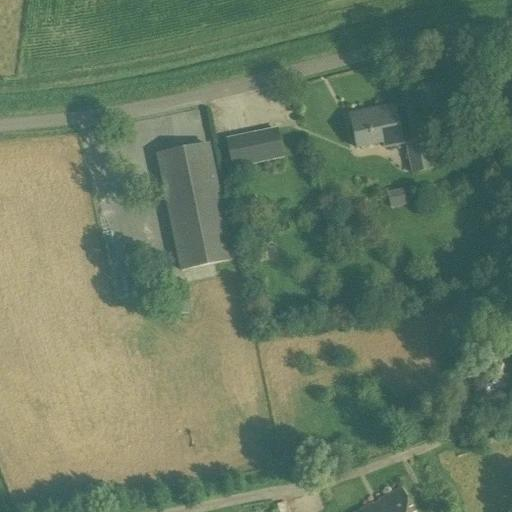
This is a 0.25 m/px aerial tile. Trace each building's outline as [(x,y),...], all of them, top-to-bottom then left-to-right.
[(401,144),(394,107),(380,110),(380,111),(349,117),(357,148),(384,143),(385,147),(401,144)] [(277,129),(226,140),(232,170),(284,160),(277,129)] [(428,143),(427,139),(404,144),(411,176),(433,171),(432,165),(439,164),(434,142),(428,143)] [(182,272),(232,261),(208,146),(157,156),(182,272)] [(162,204),(137,208),(139,218),(164,214),(162,204)] [(168,317),(190,316),(188,291),(166,293),(168,317)] [(412,511),(401,489),(359,511),(412,511)]
